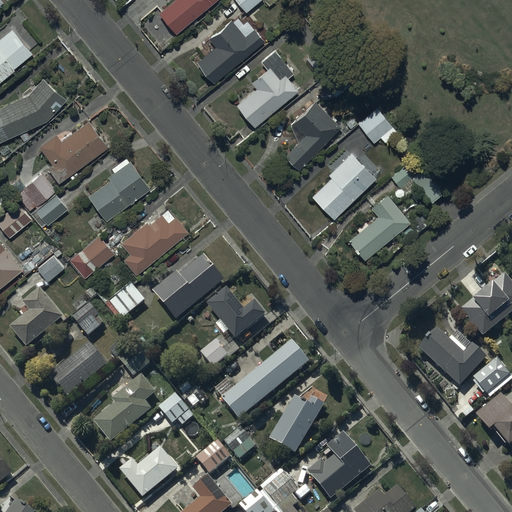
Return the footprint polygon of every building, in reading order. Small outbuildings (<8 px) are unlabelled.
[(176,32),(214,0),(172,0),(159,11),(176,32)] [(236,0),(246,11),(258,0),(236,0)] [(214,81),(265,39),(254,27),(245,35),(231,18),(209,37),(215,45),(197,61),(214,81)] [(0,76),(13,66),(12,65),(32,50),(12,25),(0,34),(0,76)] [(328,47),(311,60),(323,75),(321,77),(336,95),(355,80),(328,47)] [(275,48),(270,53),(268,54),(261,60),(267,68),(252,80),(257,87),(237,103),(255,125),(300,89),(289,76),(294,72),(275,48)] [(30,93),(0,105),(0,140),(47,120),(66,97),(43,77),(30,93)] [(321,105),(315,99),(293,120),(306,133),(285,154),(300,168),(342,126),(336,120),(337,118),(334,115),(332,116),(331,115),(333,113),(324,103),(321,105)] [(398,131),(378,106),(358,122),(374,141),(381,136),(385,141),(398,131)] [(57,132),(39,145),(52,163),(48,167),(59,182),(108,146),(89,120),(62,139),(57,132)] [(377,177),(352,151),(329,173),(331,176),(312,195),(334,218),(377,177)] [(107,175),(110,179),(88,194),(106,219),(151,187),(131,159),(129,160),(127,156),(112,167),(114,170),(107,175)] [(426,164),(412,175),(432,199),(446,188),(426,164)] [(42,171),(25,184),(20,178),(10,186),(31,213),(41,226),(47,222),(48,223),(68,207),(55,192),(54,193),(53,191),(56,189),(42,171)] [(410,221),(388,193),(371,207),(378,214),(349,239),(364,258),(410,221)] [(18,201),(0,215),(0,224),(9,236),(31,218),(18,201)] [(136,273),(188,230),(176,214),(174,215),(168,208),(149,223),(146,220),(121,241),(130,252),(124,257),(136,273)] [(70,258),(85,276),(114,252),(100,234),(70,258)] [(0,240),(0,285),(22,268),(0,240)] [(53,253),(37,266),(48,280),(64,267),(53,253)] [(176,322),(225,281),(204,256),(180,276),(177,273),(152,293),(176,322)] [(511,314),(511,283),(506,276),(461,311),(469,322),(468,323),(473,329),(475,327),(483,338),(511,314)] [(123,320),(145,301),(131,284),(109,302),(123,320)] [(64,317),(41,288),(24,302),(32,311),(12,327),(28,346),(64,317)] [(244,311),(227,290),(207,306),(220,322),(216,325),(224,336),(228,332),(235,341),(266,316),(254,302),(244,311)] [(80,297),(71,303),(78,312),(86,306),(80,297)] [(90,303),(72,317),(88,338),(101,328),(100,327),(103,325),(98,318),(100,316),(90,303)] [(437,329),(419,349),(459,388),(487,359),(458,331),(449,341),(437,329)] [(309,363),(292,341),(222,399),(239,421),(309,363)] [(216,342),(201,354),(214,369),(228,356),(216,342)] [(133,343),(116,357),(133,378),(150,364),(133,343)] [(107,365),(89,344),(49,377),(67,399),(107,365)] [(511,381),(511,378),(497,360),(474,378),(490,399),(511,381)] [(111,401),(115,406),(93,423),(110,444),(151,412),(145,404),(156,395),(142,377),(111,401)] [(176,394),(159,408),(172,425),(178,421),(182,426),(194,417),(176,394)] [(511,409),(501,395),(475,416),(489,433),(494,430),(509,449),(511,446),(511,409)] [(295,455),(324,406),(312,399),(308,405),(294,397),(269,439),(295,455)] [(241,428),(224,442),(240,460),(256,446),(241,428)] [(371,468),(343,434),(327,448),(335,457),(325,465),(321,461),(307,473),(331,502),(371,468)] [(218,441),(196,459),(209,475),(231,458),(218,441)] [(179,470),(161,449),(138,467),(133,460),(119,471),(143,500),(179,470)] [(0,459),(0,484),(12,475),(0,459)] [(259,493),(274,511),(298,511),(300,511),(295,505),(298,503),(292,496),(298,491),(281,470),(260,488),(262,490),(259,493)] [(224,511),(232,506),(207,477),(192,490),(199,498),(183,511),(224,511)] [(413,511),(416,510),(397,487),(384,497),(379,491),(353,511),(413,511)] [(274,511),(259,493),(257,491),(239,506),(244,511),(274,511)] [(7,511),(33,511),(16,500),(7,511)]
